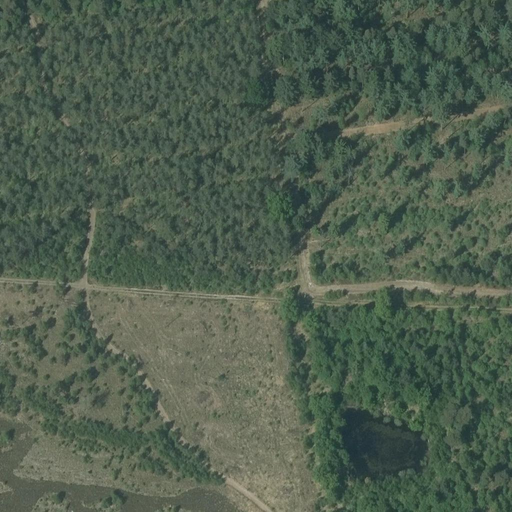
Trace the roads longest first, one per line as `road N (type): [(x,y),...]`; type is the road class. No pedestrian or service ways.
road 1 (track): [(475,511),(473,475),(419,305),(0,279)]
road 2 (track): [(19,0),(36,33),(44,85),(90,173),(83,283),(93,331),(133,367),(200,460),(268,511)]
